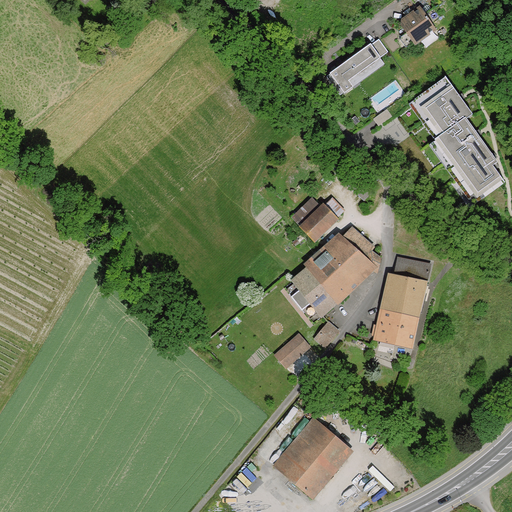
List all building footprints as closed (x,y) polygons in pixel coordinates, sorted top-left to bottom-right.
[(419,7),(397,22),(414,46),(436,31),(419,7)] [(388,53),(378,39),(329,74),(343,95),(353,89),(348,82),(388,53)] [(472,48),(463,53),(472,69),(480,65),(472,48)] [(472,116),(445,78),(408,105),(435,143),(465,121),(472,116)] [(497,164),(465,121),(435,143),(430,146),(474,207),(505,185),(492,167),(497,164)] [(376,189),(347,161),(336,174),(365,202),(376,189)] [(340,219),(324,203),(300,226),(315,243),(340,219)] [(353,228),(343,238),(365,257),(366,257),(371,251),(374,247),(353,228)] [(343,238),(339,234),(304,265),(306,268),(291,281),(321,319),(326,314),(374,271),(377,268),(365,257),(343,238)] [(448,239),(441,248),(450,255),(457,246),(448,239)] [(382,259),(371,251),(366,257),(377,268),(374,271),(377,273),(382,259)] [(431,265),(399,259),(395,275),(427,282),(431,265)] [(395,275),(389,273),(373,341),(412,350),(427,282),(395,275)] [(328,322),(314,339),(325,349),(339,332),(328,322)] [(312,347),(299,334),(275,356),(288,369),(312,347)] [(355,451),(315,418),(275,466),(315,500),(355,451)]
